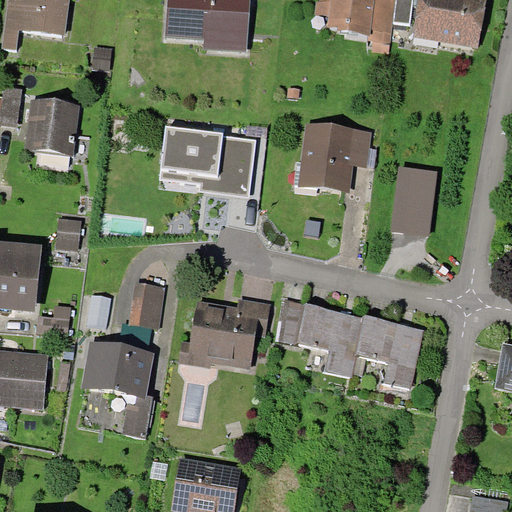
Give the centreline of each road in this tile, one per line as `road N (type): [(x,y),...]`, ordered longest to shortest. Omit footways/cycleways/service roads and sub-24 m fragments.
road 1 (residential): [(511,62),(468,305)]
road 2 (residential): [(238,256),(468,305)]
road 3 (residential): [(468,305),(431,511)]
